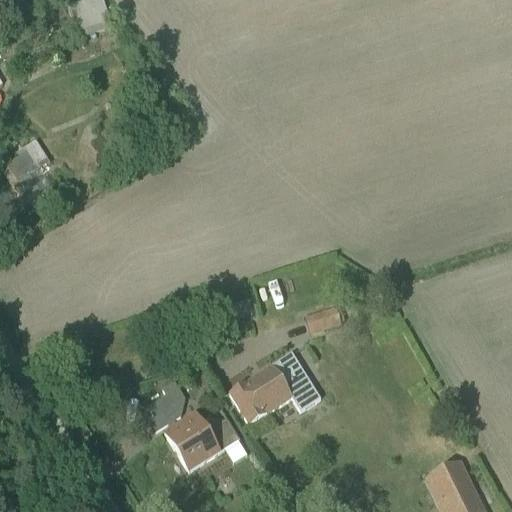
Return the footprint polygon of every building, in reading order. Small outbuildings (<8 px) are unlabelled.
[(109,25),(101,0),(93,0),(67,8),(77,43),(112,31),(111,24),(109,25)] [(28,178),(49,166),(34,145),(16,156),(19,160),(0,173),(23,206),(40,196),(28,178)] [(340,330),(332,305),(300,314),(309,339),(340,330)] [(248,430),(290,403),(298,415),(319,403),(291,357),(228,397),(248,430)] [(142,393),(145,399),(125,411),(138,432),(173,411),(157,384),(142,393)] [(189,476),(239,443),(226,424),(208,437),(194,416),(163,437),(189,476)] [(438,511),(482,511),(460,467),(424,484),(438,511)]
